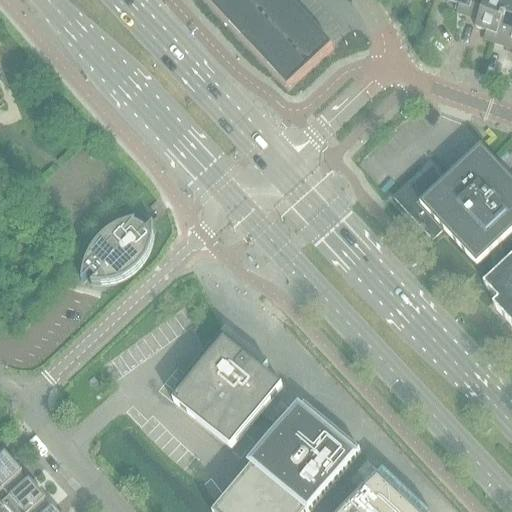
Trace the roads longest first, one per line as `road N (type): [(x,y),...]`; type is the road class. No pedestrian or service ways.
road 1 (primary): [(240,200),(511,493)]
road 2 (primary): [(511,420),(280,166)]
road 3 (residential): [(240,200),(23,396)]
road 4 (primary): [(48,0),(240,200)]
road 5 (primary): [(280,166),(122,0)]
road 6 (residential): [(120,511),(23,396)]
road 7 (residential): [(280,166),(385,67)]
road 8 (residential): [(385,67),(511,115)]
